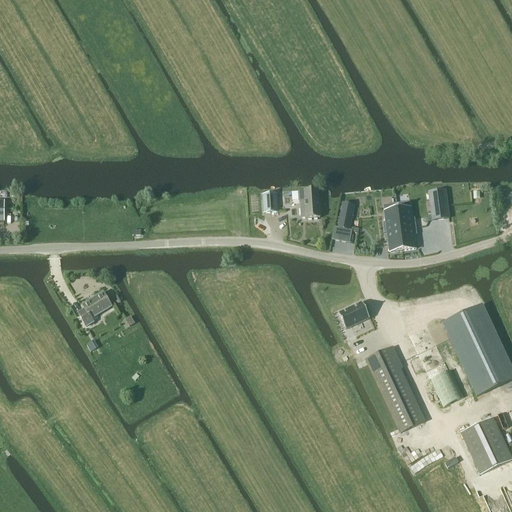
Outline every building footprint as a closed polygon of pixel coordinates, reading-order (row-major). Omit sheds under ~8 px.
[(304,194),(299,194),(299,203),(305,203),(305,210),(301,210),(302,220),(306,220),(306,221),(320,220),(318,193),(304,193),(304,194)] [(262,196),(262,197),(264,214),(278,213),(276,195),(262,196)] [(446,196),(430,198),(432,221),(448,219),(446,196)] [(343,204),(338,229),(349,231),(354,206),(343,204)] [(412,207),(397,209),(403,247),(418,245),(412,207)] [(396,210),(381,212),(387,250),(402,247),(396,210)] [(91,320),(112,308),(103,294),(83,306),(85,310),(78,314),(86,328),(94,323),(91,320)] [(339,315),(346,331),(370,320),(362,304),(339,315)] [(511,374),(481,307),(441,326),(475,398),(511,380),(511,374)] [(93,341),(86,346),(91,353),(98,348),(93,341)] [(393,348),(367,360),(366,361),(401,434),(424,423),(398,366),(401,365),(393,348)] [(443,409),(464,399),(451,372),(430,381),(443,409)] [(462,435),(481,476),(511,462),(492,421),(462,435)]
